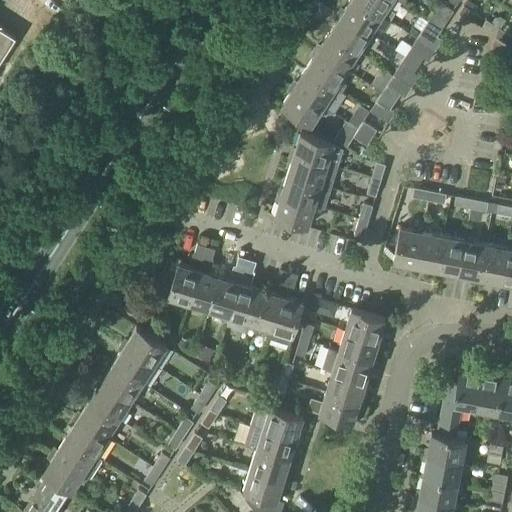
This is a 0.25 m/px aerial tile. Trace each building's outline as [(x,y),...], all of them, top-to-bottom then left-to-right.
[(386,30),(391,21),(390,20),(390,19),(383,14),(360,0),(350,0),(341,14),(371,33),(376,25),(386,30)] [(390,19),(395,12),(387,7),(391,0),(360,0),(383,14),(390,19)] [(440,2),(429,19),(430,19),(442,27),(453,10),(440,2)] [(473,22),(479,13),(465,4),(459,13),(473,22)] [(359,51),(371,33),(341,14),(330,32),(359,51)] [(437,36),(443,27),(442,27),(430,19),(424,28),(437,36)] [(496,36),(501,28),(487,19),(482,27),(496,36)] [(0,62),(17,36),(6,29),(0,25),(0,62)] [(412,27),(409,32),(415,36),(418,31),(412,27)] [(420,32),(417,37),(435,49),(442,39),(437,36),(424,28),(423,27),(420,32)] [(511,34),(501,28),(496,36),(510,45),(511,41),(511,34)] [(347,69),(359,51),(330,32),(318,50),(347,69)] [(400,41),(395,48),(405,55),(419,63),(423,57),(409,48),(410,48),(400,41)] [(341,92),(347,83),(341,79),(347,69),(318,50),(306,69),(335,87),(335,88),(341,92)] [(406,56),(401,64),(414,72),(419,64),(406,56)] [(323,105),(335,88),(335,87),(306,69),(295,86),(323,105)] [(387,84),(386,84),(387,85),(400,94),(405,97),(405,96),(412,85),(394,73),(387,84)] [(387,85),(383,92),(396,100),(400,94),(387,85)] [(282,106),(311,124),(323,105),(295,86),(282,106)] [(383,92),(378,100),(391,108),(396,100),(383,92)] [(359,129),(373,138),(378,129),(364,121),(359,129)] [(354,137),(368,146),(373,138),(359,129),(354,137)] [(337,167),(343,148),(334,142),(300,132),(294,153),(337,167)] [(331,187),(337,167),(294,153),(287,174),(331,187)] [(372,178),(381,181),(386,165),(377,162),(372,178)] [(504,184),(506,175),(498,173),(496,182),(504,184)] [(324,208),(331,187),(287,174),(281,194),(314,205),(324,208)] [(376,196),(381,181),(372,178),(367,193),(376,196)] [(428,200),(430,191),(414,188),(413,197),(428,200)] [(430,191),(428,200),(445,203),(447,194),(430,191)] [(308,226),(314,205),(281,194),(274,216),(308,226)] [(470,208),(472,199),(456,196),(455,205),(470,208)] [(472,199),(470,208),(487,211),(488,202),(472,199)] [(359,219),(368,222),(373,206),(364,203),(359,219)] [(511,216),(511,206),(500,204),(498,214),(511,216)] [(363,237),(368,222),(359,219),(354,234),(363,237)] [(416,265),(422,231),(400,226),(394,255),(393,260),(416,265)] [(436,269),(443,235),(422,231),(416,265),(436,269)] [(458,273),(464,239),(443,235),(436,269),(458,273)] [(479,277),(486,243),(464,239),(458,273),(479,277)] [(189,303),(206,247),(207,246),(197,243),(193,258),(193,259),(190,266),(178,262),(174,274),(163,270),(156,292),(167,296),(189,303)] [(500,281),(507,247),(486,243),(479,277),(500,281)] [(210,264),(215,249),(207,246),(206,247),(189,303),(209,309),(220,275),(207,272),(210,264)] [(388,261),(394,255),(385,246),(382,255),(388,261)] [(511,283),(511,248),(507,247),(500,281),(511,283)] [(230,315),(248,259),(238,256),(231,279),(220,275),(209,309),(230,315)] [(251,322),(262,288),(249,284),(256,262),(248,259),(230,315),(230,316),(227,324),(247,331),(250,322),(251,322)] [(284,287),(289,271),(280,269),(275,284),(284,287)] [(289,271),(284,287),(293,289),(297,274),(289,271)] [(271,328),(282,294),(262,288),(251,322),(271,328)] [(290,344),(298,316),(303,301),(282,294),(271,328),(268,337),(290,344)] [(325,300),(313,296),(309,308),(321,312),(325,300)] [(345,329),(379,339),(385,318),(352,308),(345,329)] [(300,339),(309,342),(314,325),(305,323),(300,339)] [(124,345),(154,364),(166,346),(137,326),(124,345)] [(372,360),(379,339),(345,329),(339,350),(372,360)] [(305,356),(309,342),(300,339),(295,353),(305,356)] [(201,343),(195,355),(209,362),(214,349),(201,343)] [(142,382),(154,364),(124,345),(113,363),(142,382)] [(339,350),(329,347),(323,367),(332,370),(366,380),(372,360),(339,350)] [(280,378),(289,380),(294,364),(285,362),(280,378)] [(130,401),(142,382),(113,363),(101,382),(130,401)] [(448,378),(438,433),(455,436),(462,405),(476,408),(483,373),(460,369),(458,380),(448,378)] [(359,401),(366,380),(332,370),(326,391),(359,401)] [(496,412),(503,377),(483,373),(476,408),(496,412)] [(511,379),(503,377),(496,412),(511,415),(511,379)] [(284,396),(289,380),(280,378),(275,393),(284,396)] [(200,394),(208,399),(217,385),(209,380),(200,394)] [(119,419),(130,401),(101,382),(89,400),(119,419)] [(352,423),(359,401),(326,391),(319,413),(352,423)] [(199,413),(208,399),(200,394),(191,408),(199,413)] [(218,414),(226,401),(219,396),(210,409),(218,414)] [(296,438),(303,416),(269,406),(271,399),(260,396),(251,424),(296,438)] [(107,437),(119,419),(89,400),(77,418),(107,437)] [(209,428),(218,414),(210,409),(201,423),(209,428)] [(176,430),(185,435),(193,422),(185,417),(176,430)] [(96,455),(107,437),(77,418),(66,436),(96,455)] [(290,458),(296,438),(251,424),(245,444),(256,448),(290,458)] [(176,449),(185,435),(176,430),(167,444),(176,449)] [(427,454),(462,461),(466,439),(455,436),(438,433),(431,432),(427,454)] [(186,446),(194,451),(203,437),(195,433),(186,446)] [(102,459),(96,455),(66,436),(54,454),(84,473),(90,477),(102,459)] [(489,452),(502,455),(503,446),(491,444),(489,452)] [(185,465),(194,451),(186,446),(177,460),(185,465)] [(284,479),(290,458),(256,448),(250,469),(284,479)] [(500,464),(502,455),(489,452),(487,461),(500,464)] [(153,466),(161,472),(170,458),(162,453),(153,466)] [(71,492),(84,473),(54,454),(42,473),(47,476),(48,476),(69,489),(68,490),(71,492)] [(458,482),(462,461),(427,454),(423,475),(458,482)] [(152,485),(161,472),(153,466),(144,480),(152,485)] [(284,479),(250,469),(243,490),(247,491),(245,498),(255,511),(257,511),(258,510),(262,511),(281,511),(284,501),(277,499),(284,479)] [(494,482),(506,484),(508,475),(495,473),(494,482)] [(454,503),(458,482),(423,475),(419,496),(454,503)] [(24,511),(53,511),(68,490),(69,489),(48,476),(47,476),(24,511)] [(504,493),(506,484),(494,482),(492,491),(504,493)] [(129,502),(138,507),(146,494),(138,489),(129,502)] [(503,502),(504,493),(492,491),(490,500),(503,502)] [(451,511),(454,503),(419,496),(415,511),(451,511)] [(134,511),(138,507),(129,502),(123,511),(134,511)]
